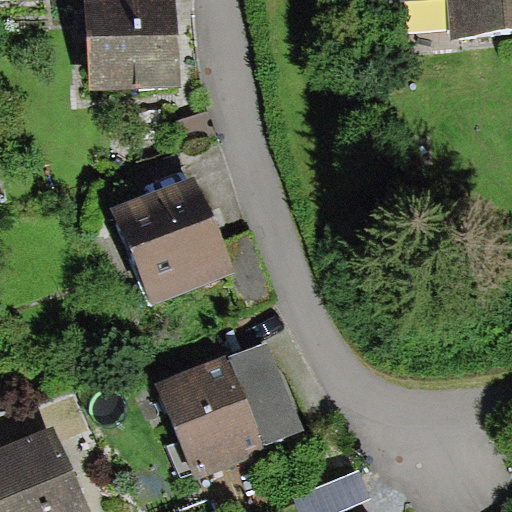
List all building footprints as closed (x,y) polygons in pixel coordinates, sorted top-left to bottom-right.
[(176,0),(108,0),(91,0),(93,90),(179,88),(176,0)] [(511,0),(469,0),(474,43),(511,39),(511,0)] [(192,185),(112,219),(153,316),(235,280),(249,312),(277,300),(250,237),(220,249),(192,185)] [(267,349),(161,396),(200,483),(306,437),(267,349)] [(0,511),(86,511),(54,435),(0,457),(0,511)] [(311,511),(356,511),(380,505),(370,472),(305,493),(311,511)]
